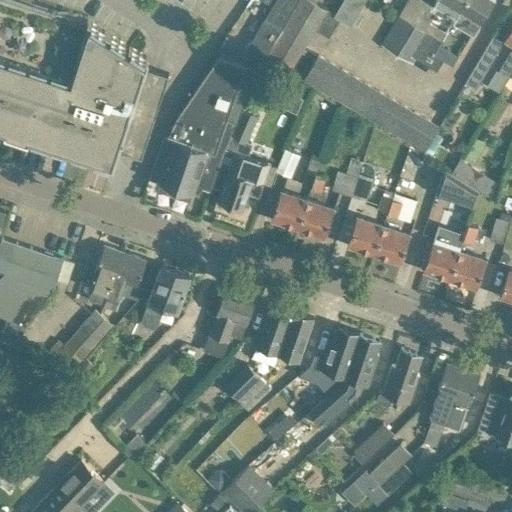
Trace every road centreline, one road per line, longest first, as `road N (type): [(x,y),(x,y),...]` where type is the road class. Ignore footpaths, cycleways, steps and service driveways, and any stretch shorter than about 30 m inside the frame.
road 1 (residential): [(9,508),(185,327),(220,250)]
road 2 (residential): [(220,250),(511,347)]
road 3 (residential): [(0,173),(220,250)]
